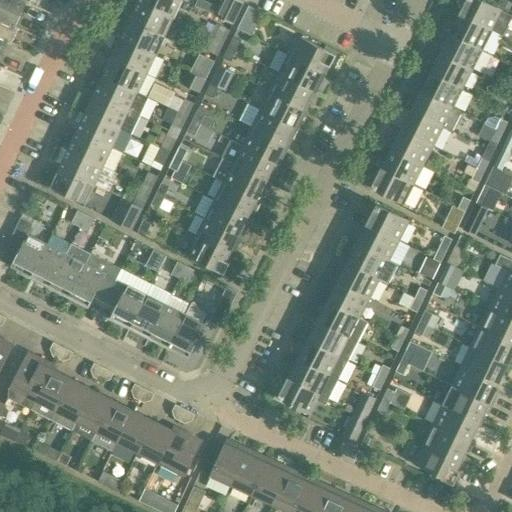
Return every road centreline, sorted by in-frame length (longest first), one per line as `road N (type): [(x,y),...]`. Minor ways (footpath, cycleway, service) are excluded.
road 1 (residential): [(392,38),(225,379),(211,383)]
road 2 (residential): [(436,511),(223,415),(211,383)]
road 3 (residential): [(211,383),(185,392),(0,298)]
road 4 (residential): [(0,170),(82,0)]
